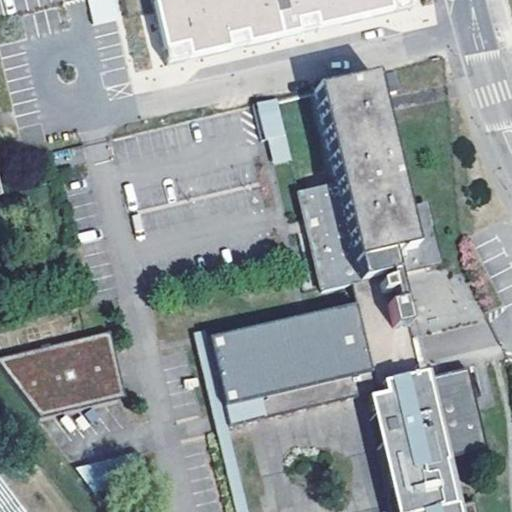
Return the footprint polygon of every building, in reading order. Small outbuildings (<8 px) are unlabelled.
[(116,0),(88,0),(93,24),(120,19),(116,0)] [(341,24),(408,8),(406,0),(146,0),(162,66),(314,30),(311,20),(325,17),(339,14),(341,24)] [(374,76),(379,93),(396,88),(392,71),(374,76)] [(379,93),(374,76),(312,91),(336,182),(298,193),(326,292),(354,284),(360,303),(214,345),(239,432),(391,388),(402,386),(408,409),(388,414),(381,416),(390,446),(397,444),(410,440),(417,465),(424,463),(437,509),(426,511),(495,511),(490,494),(469,500),(450,506),(436,459),(455,454),(499,442),(476,362),(430,375),(425,359),(430,357),(423,333),(418,334),(400,270),(443,257),(426,198),(405,203),(379,93)] [(273,101),(264,103),(273,139),(283,137),(273,101)] [(250,106),(259,143),(266,141),(273,139),(264,103),(250,106)] [(273,139),(266,141),(272,166),(289,162),(283,137),(273,139)] [(106,333),(0,357),(0,375),(34,420),(115,401),(105,360),(112,358),(106,333)] [(249,511),(262,511),(239,432),(214,345),(213,340),(200,344),(249,511)] [(383,396),(388,414),(408,409),(402,386),(391,388),(393,393),(383,396)] [(417,465),(410,440),(397,444),(416,511),(426,511),(437,509),(424,463),(417,465)] [(455,454),(436,459),(450,506),(469,500),(455,454)] [(131,457),(74,471),(90,491),(137,480),(131,457)]
